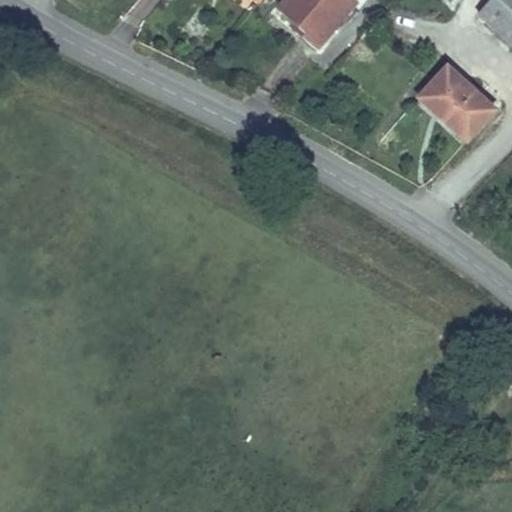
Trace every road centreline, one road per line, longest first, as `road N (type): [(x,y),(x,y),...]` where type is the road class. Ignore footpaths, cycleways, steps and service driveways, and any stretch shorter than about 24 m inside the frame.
road 1 (tertiary): [(511,292),(401,211),(4,0)]
road 2 (unknown): [(430,231),(511,131)]
